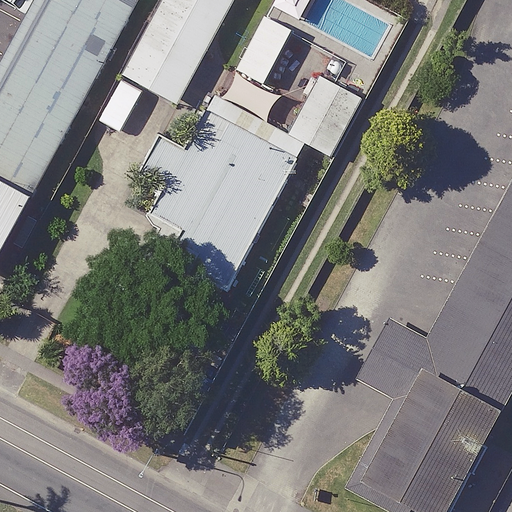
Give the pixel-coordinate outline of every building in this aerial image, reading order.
[(35,0),(0,64),(0,248),(136,0),(35,0)] [(233,0),(160,0),(122,71),(178,101),(233,0)] [(408,18),(383,5),(364,43),(388,56),(408,18)] [(363,94),(321,73),(291,133),(334,154),(363,94)] [(304,142),(213,92),(184,145),(159,132),(139,168),(160,180),(140,216),(173,234),(164,251),(226,285),(304,142)] [(511,388),(511,188),(435,332),(388,306),(352,373),(398,397),(349,487),(395,511),(429,511),(430,510),(434,511),(440,511),(497,407),(501,409),(511,388)]
